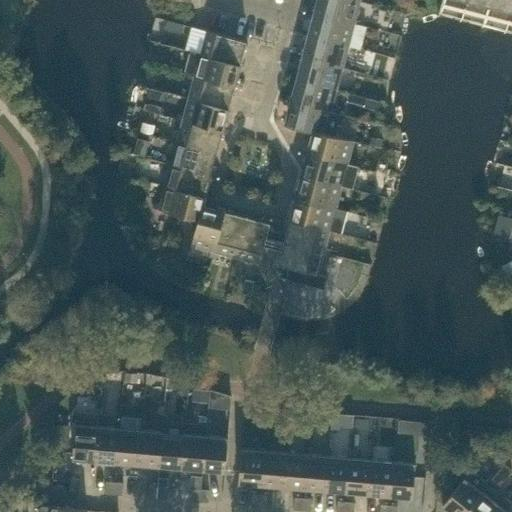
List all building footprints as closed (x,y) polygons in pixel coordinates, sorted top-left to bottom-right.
[(355,19),(360,1),(356,0),(321,0),(320,4),(316,3),(314,12),(360,24),(361,21),(355,19)] [(511,0),(441,0),(438,13),(511,32),(511,0)] [(314,12),(311,21),(316,22),(312,35),(342,43),(348,45),(360,48),(366,26),(360,24),(339,19),(314,12)] [(244,51),(246,41),(200,29),(199,33),(205,35),(200,53),(236,63),(239,50),(244,51)] [(348,45),(312,35),(309,48),(304,47),(302,56),(348,69),(349,65),(343,63),(348,45)] [(190,51),(184,73),(188,74),(199,77),(234,86),(237,77),(232,76),(236,63),(200,53),(190,51)] [(347,72),(348,69),(302,56),(300,65),(304,66),(301,79),(336,89),(341,70),(347,72)] [(232,95),(234,86),(188,74),(187,77),(193,79),(189,97),(224,107),(228,94),(232,95)] [(331,107),(336,89),(301,79),(297,92),(293,91),(290,100),(337,113),(338,109),(331,107)] [(221,120),(224,107),(189,97),(184,116),(177,114),(177,118),(223,130),(225,121),(221,120)] [(340,113),(337,113),(290,100),(288,109),(292,110),(289,124),(313,131),(313,130),(324,133),(325,133),(334,135),(340,113)] [(220,139),(223,130),(177,118),(176,121),(182,123),(177,142),(213,151),(216,138),(220,139)] [(325,133),(324,133),(313,130),(313,131),(317,132),(314,145),(309,144),(307,153),(353,165),(354,161),(348,160),(353,140),(334,135),(325,133)] [(209,164),(213,151),(177,142),(172,160),(166,158),(165,162),(211,174),(213,165),(209,164)] [(352,168),(353,165),(307,153),(305,161),(309,162),(305,176),(341,185),(346,167),(352,168)] [(209,183),(211,174),(165,162),(164,165),(170,167),(165,186),(201,195),(204,182),(209,183)] [(336,204),(341,185),(305,176),(302,189),(298,188),(295,197),(341,209),(342,205),(336,204)] [(197,208),(201,195),(165,186),(160,204),(154,203),(153,207),(198,219),(201,209),(197,208)] [(293,206),(289,219),(294,220),(329,229),(341,232),(346,210),(341,209),(295,197),(293,206)] [(212,257),(225,211),(216,208),(215,213),(201,209),(198,219),(191,245),(211,250),(209,256),(212,257)] [(233,217),(234,213),(225,211),(212,257),(216,258),(218,252),(236,256),(246,221),(233,217)] [(258,269),(270,223),(260,220),(259,224),(246,221),(236,256),(255,261),(253,268),(258,269)] [(325,248),(329,229),(294,220),(290,233),(286,232),(284,241),(330,253),(331,249),(325,248)] [(281,250),(277,264),(282,265),(290,267),(287,278),(324,288),(327,275),(318,273),(323,255),(329,256),(330,253),(284,241),(281,249),(281,250)] [(502,278),(511,273),(511,261),(498,268),(502,278)] [(230,277),(219,275),(215,289),(226,292),(230,277)] [(250,295),(253,281),(245,279),(242,292),(250,295)] [(285,295),(281,312),(308,319),(313,303),(285,295)] [(194,388),(193,401),(207,402),(209,390),(194,388)] [(210,389),(208,407),(218,408),(220,392),(210,389)] [(95,460),(98,425),(75,423),(72,458),(95,460)] [(116,462),(119,427),(98,425),(95,460),(116,462)] [(138,464),(141,429),(119,427),(116,462),(138,464)] [(159,466),(162,431),(141,429),(138,464),(159,466)] [(181,467),(184,433),(162,431),(159,466),(181,467)] [(202,469),(205,434),(184,433),(181,467),(202,469)] [(225,471),(228,436),(205,434),(202,469),(225,471)] [(261,484),(264,450),(241,448),(241,457),(238,482),(261,484)] [(282,486),(285,451),(264,450),(261,484),(282,486)] [(304,488),(307,453),(285,451),(282,486),(304,488)] [(325,490),(328,455),(307,453),(304,488),(325,490)] [(347,492),(350,457),(328,455),(325,490),(347,492)] [(368,494),(371,459),(350,457),(347,492),(368,494)] [(390,495),(393,460),(371,459),(368,494),(390,495)] [(412,497),(415,462),(393,460),(390,495),(412,497)] [(504,463),(490,480),(498,487),(511,470),(504,463)] [(452,511),(464,511),(482,491),(464,477),(442,504),(452,511)] [(78,491),(79,478),(71,478),(70,490),(78,491)] [(113,494),(115,481),(106,481),(105,493),(113,494)] [(122,495),(123,482),(115,481),(113,494),(122,495)] [(157,497),(158,485),(149,484),(148,497),(157,497)] [(165,498),(166,486),(158,485),(157,497),(165,498)] [(200,501),(201,489),(192,488),(191,500),(200,501)] [(208,502),(209,489),(201,489),(200,501),(208,502)] [(492,511),(499,504),(482,491),(464,511),(492,511)] [(259,506),(260,494),(251,493),(250,506),(259,506)] [(268,507),(269,495),(260,494),(259,506),(268,507)] [(302,510),(303,497),(294,497),(293,509),(302,510)] [(311,510),(312,498),(303,497),(302,510),(311,510)] [(497,506),(492,511),(508,511),(504,509),(510,502),(504,497),(499,504),(497,506)] [(345,511),(346,501),(337,500),(336,511),(345,511)] [(353,511),(354,502),(346,501),(345,511),(353,511)]
